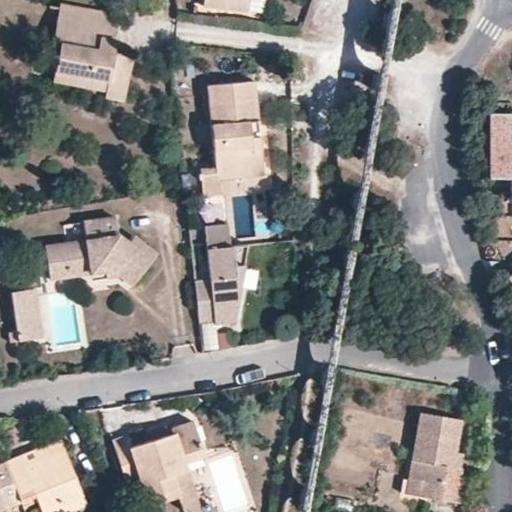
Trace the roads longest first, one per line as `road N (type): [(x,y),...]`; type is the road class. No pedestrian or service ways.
road 1 (residential): [(0,404),(348,351),(490,373)]
road 2 (residential): [(510,0),(450,95),(442,148),(453,238),(481,301),(490,373)]
road 3 (track): [(182,31),(334,53),(454,88)]
road 4 (track): [(348,0),(319,111),(315,229)]
road 5 (residential): [(490,373),(503,511)]
